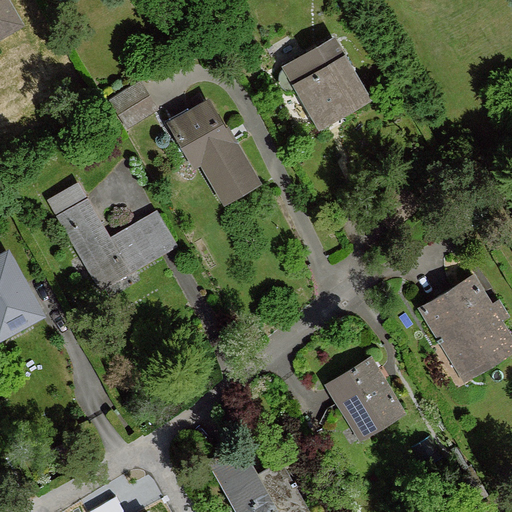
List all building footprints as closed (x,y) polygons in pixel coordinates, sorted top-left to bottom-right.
[(0,0),(0,41),(27,26),(12,0),(0,0)] [(337,32),(283,62),(318,126),(373,95),(337,32)] [(142,80),(112,99),(129,125),(158,105),(142,80)] [(212,96),(168,121),(194,167),(202,163),(225,202),(261,181),(212,96)] [(79,180),(49,196),(99,288),(178,245),(157,208),(109,234),(79,180)] [(4,238),(0,240),(0,342),(47,318),(4,238)] [(511,330),(476,271),(420,304),(464,376),(511,347),(511,330)] [(372,353),(324,380),(357,437),(405,410),(372,353)] [(242,440),(208,457),(238,511),(310,511),(281,458),(259,471),(242,440)]
